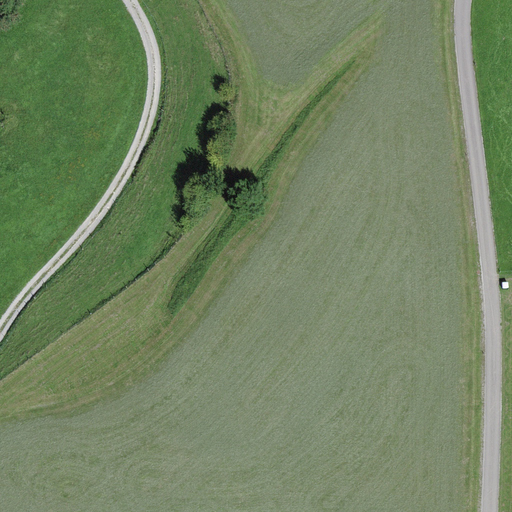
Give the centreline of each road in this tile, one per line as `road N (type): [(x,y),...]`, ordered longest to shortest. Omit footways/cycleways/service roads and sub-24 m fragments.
road 1 (unclassified): [(491,511),(492,282),(466,0)]
road 2 (track): [(132,0),(156,65),(151,124),(113,196),(0,336)]
